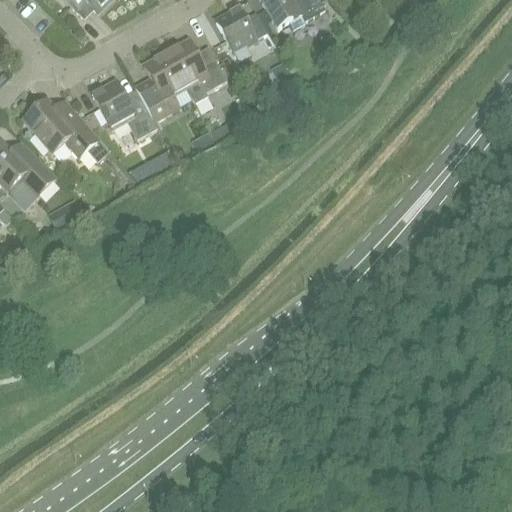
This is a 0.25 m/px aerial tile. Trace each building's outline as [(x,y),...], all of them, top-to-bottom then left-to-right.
[(113,0),(60,0),(79,19),(89,9),(97,17),(113,0)] [(304,25),(325,14),(320,5),(316,0),(258,0),(277,34),(289,28),(292,35),(305,28),(304,25)] [(41,29),(53,18),(43,6),(30,17),(41,29)] [(246,50),(267,38),(255,17),(244,23),(239,13),(215,25),(233,57),(237,63),(249,57),(246,50)] [(188,45),(166,58),(186,93),(195,108),(207,101),(206,97),(227,85),(214,62),(202,69),(188,45)] [(143,70),(150,82),(134,91),(154,126),(178,112),(172,101),(186,93),(166,58),(143,70)] [(137,144),(157,133),(140,102),(128,109),(115,86),(92,99),(112,134),(127,126),(137,144)] [(99,145),(79,123),(64,105),(54,114),(46,105),(35,115),(36,116),(25,126),(52,158),(66,146),(79,162),(99,145)] [(0,188),(25,213),(55,182),(20,146),(10,156),(0,146),(0,145),(0,188)] [(13,222),(3,213),(0,209),(0,222),(6,229),(13,222)]
